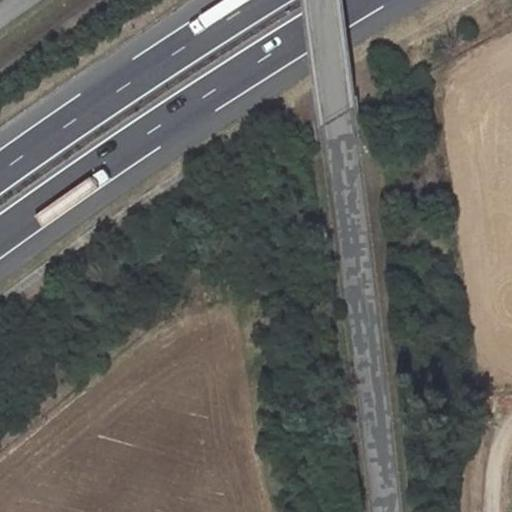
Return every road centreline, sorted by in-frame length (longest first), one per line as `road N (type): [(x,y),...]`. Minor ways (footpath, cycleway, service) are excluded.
road 1 (unclassified): [(325,0),(381,511)]
road 2 (motorway): [(0,237),(254,62),(360,0)]
road 3 (motorway): [(258,0),(0,172)]
